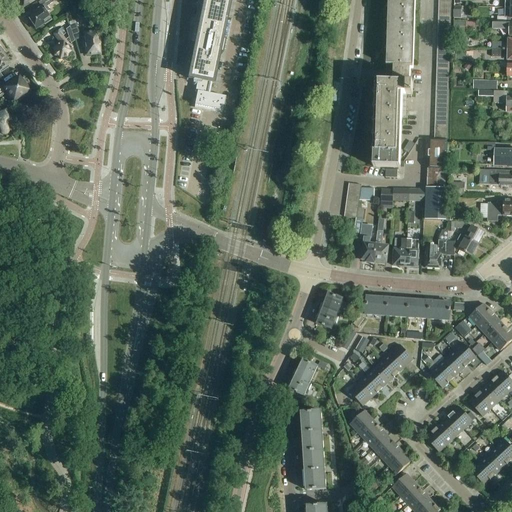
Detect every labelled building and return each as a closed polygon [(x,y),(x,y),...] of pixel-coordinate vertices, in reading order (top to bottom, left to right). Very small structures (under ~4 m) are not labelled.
[(17,0),(18,1),(18,2),(17,3),(18,3),(18,4),(18,5),(19,5),(19,6),(20,6),(21,6),(23,8),(35,0),(17,0)] [(45,12),(48,10),(46,7),(53,2),(51,0),(42,0),(38,3),(41,8),(27,18),(35,30),(44,24),(45,26),(51,21),(50,20),(45,12)] [(222,55),(225,41),(219,40),(219,38),(222,39),(229,0),(203,0),(188,79),(197,81),(195,93),(197,93),(195,106),(222,112),(225,98),(210,95),(212,84),(213,84),(218,57),(215,56),(216,54),(222,55)] [(412,0),(391,0),(389,83),(378,83),(376,168),(398,169),(400,95),(409,95),(412,0)] [(497,18),(497,22),(510,22),(510,20),(511,20),(511,19),(511,8),(505,8),(505,18),(497,18)] [(510,22),(497,22),(493,22),(493,31),(509,31),(509,37),(511,36),(511,23),(510,23),(510,22)] [(70,27),(75,41),(81,39),(76,25),(70,27)] [(453,35),(465,36),(465,25),(454,25),(453,35)] [(68,50),(69,46),(67,44),(70,42),(70,45),(74,42),(69,27),(66,30),(68,38),(65,41),(62,37),(66,34),(62,28),(53,35),(60,44),(53,50),(55,53),(54,57),(58,57),(60,60),(63,58),(67,58),(70,56),(71,53),(68,50)] [(84,34),(85,38),(83,38),(84,47),(85,48),(86,56),(100,55),(99,33),(97,33),(97,30),(90,30),(90,33),(84,34)] [(492,43),(492,51),(511,51),(511,40),(508,40),(508,46),(504,46),(504,43),(492,43)] [(456,61),(466,61),(466,51),(456,50),(456,61)] [(511,51),(492,51),(492,58),(508,58),(508,61),(511,61),(511,51)] [(4,53),(0,55),(0,72),(1,73),(8,68),(8,66),(10,64),(6,59),(8,58),(4,53)] [(464,69),(468,72),(472,67),(468,63),(464,69)] [(500,68),(508,69),(507,77),(509,77),(510,78),(511,78),(511,64),(508,65),(508,64),(500,63),(500,68)] [(0,97),(6,93),(13,103),(16,101),(17,103),(23,98),(22,96),(25,95),(27,94),(28,92),(29,91),(27,89),(26,84),(22,82),(19,77),(4,88),(1,84),(0,84),(0,97)] [(473,90),(497,90),(497,82),(473,82),(473,90)] [(511,113),(511,98),(508,98),(508,92),(494,92),(494,93),(494,98),(493,104),(507,105),(507,113),(511,113)] [(0,132),(0,133),(1,134),(2,135),(3,135),(4,135),(5,135),(6,135),(7,135),(7,134),(8,133),(8,132),(8,131),(8,130),(6,126),(9,125),(8,122),(10,121),(5,109),(5,107),(0,104),(0,132)] [(427,189),(426,221),(444,221),(446,189),(445,189),(446,165),(447,143),(447,141),(434,140),(429,140),(427,189)] [(410,142),(404,151),(408,154),(414,145),(410,142)] [(447,143),(446,165),(455,165),(474,166),(474,167),(477,167),(477,166),(495,166),(495,167),(509,167),(509,168),(511,168),(511,151),(495,151),(495,144),(456,144),(447,143)] [(385,179),(397,179),(398,171),(386,170),(385,179)] [(511,172),(489,171),(489,186),(511,186),(511,172)] [(449,183),(449,196),(464,196),(465,184),(458,184),(449,183)] [(374,190),(361,189),(361,192),(360,197),(360,201),(374,202),(374,190)] [(394,190),(394,191),(393,202),(409,202),(410,190),(394,190)] [(425,191),(410,190),(409,202),(425,202),(425,191)] [(394,191),(382,191),(381,203),(393,203),(393,202),(394,191)] [(487,222),(498,223),(498,214),(503,214),(503,217),(511,217),(511,216),(511,215),(511,201),(504,202),(503,205),(488,204),(487,222)] [(471,229),(466,239),(478,246),(484,234),(474,228),(475,223),(455,223),(455,224),(448,223),(448,228),(455,228),(455,229),(471,229)] [(376,246),(370,245),(371,239),(370,227),(362,226),(360,240),(365,240),(362,261),(366,261),(366,263),(374,264),(376,246)] [(388,247),(381,246),(382,232),(378,232),(376,246),(374,264),(385,265),(385,264),(387,264),(388,247)] [(466,239),(461,236),(457,241),(463,244),(459,250),(471,257),(478,246),(466,239)] [(406,268),(407,241),(402,240),(395,240),(394,251),(393,250),(392,259),(394,259),(394,267),(406,268)] [(407,241),(406,268),(418,268),(418,260),(420,260),(420,252),(419,252),(419,241),(407,241)] [(447,256),(447,242),(439,242),(439,248),(426,247),(425,256),(426,256),(426,269),(442,270),(442,256),(447,256)] [(448,242),(447,242),(447,256),(454,257),(455,243),(448,242)] [(318,324),(318,325),(332,330),(343,300),(329,295),(325,304),(317,323),(318,324)] [(365,316),(407,319),(409,301),(367,298),(365,316)] [(409,301),(407,319),(449,322),(451,304),(409,301)] [(357,305),(351,303),(349,311),(355,314),(357,305)] [(469,318),(477,327),(492,314),(484,305),(469,318)] [(477,327),(485,335),(499,322),(492,314),(477,327)] [(485,335),(492,343),(507,330),(499,322),(485,335)] [(456,329),(464,338),(470,333),(462,324),(456,329)] [(511,335),(507,330),(492,343),(501,352),(511,341),(511,335)] [(449,344),(456,339),(452,334),(445,340),(449,344)] [(463,343),(454,352),(467,366),(476,358),(463,343)] [(400,346),(392,354),(405,368),(414,360),(400,346)] [(482,353),(476,347),(473,350),(478,356),(482,353)] [(355,361),(360,357),(355,351),(350,356),(355,361)] [(454,352),(446,359),(459,374),(467,366),(454,352)] [(392,354),(383,361),(397,376),(405,368),(392,354)] [(422,360),(426,365),(431,361),(427,355),(422,360)] [(446,359),(438,367),(451,381),(459,374),(446,359)] [(300,370),(299,370),(290,389),(291,389),(290,390),(304,397),(317,368),(304,361),(300,370)] [(383,361),(375,369),(388,384),(397,376),(383,361)] [(348,364),(344,368),(348,372),(352,368),(348,364)] [(451,381),(438,367),(429,375),(442,390),(451,381)] [(375,369),(366,377),(380,392),(388,384),(375,369)] [(511,381),(503,372),(494,380),(508,395),(511,390),(511,381)] [(366,377),(358,385),(371,399),(380,392),(366,377)] [(494,380),(486,388),(500,402),(508,395),(494,380)] [(371,399),(358,385),(349,393),(363,407),(371,399)] [(486,388),(478,395),(492,410),(500,402),(486,388)] [(492,410),(478,395),(469,403),(483,418),(492,410)] [(460,408),(451,416),(464,430),(473,422),(460,408)] [(302,413),(304,452),(324,451),(321,412),(302,413)] [(350,425),(358,434),(372,420),(365,412),(350,425)] [(451,416),(443,423),(456,438),(464,430),(451,416)] [(358,434),(366,442),(380,428),(372,420),(358,434)] [(443,423),(434,431),(448,445),(456,438),(443,423)] [(366,442),(374,450),(388,437),(380,428),(366,442)] [(448,445),(434,431),(426,439),(439,454),(448,445)] [(374,450),(381,459),(396,445),(388,437),(374,450)] [(511,448),(505,440),(496,449),(509,463),(511,460),(511,448)] [(381,459),(389,467),(404,454),(396,445),(381,459)] [(496,449),(488,456),(501,471),(509,463),(496,449)] [(324,451),(304,452),(307,491),(326,490),(324,451)] [(404,454),(389,467),(397,476),(412,462),(404,454)] [(446,461),(450,464),(458,457),(454,454),(446,461)] [(488,456),(480,464),(493,478),(501,471),(488,456)] [(359,464),(363,469),(369,464),(364,459),(359,464)] [(493,478),(480,464),(471,472),(484,486),(493,478)] [(392,488),(400,497),(415,483),(407,475),(392,488)] [(400,497),(408,505),(422,492),(415,483),(400,497)] [(367,488),(371,494),(376,490),(372,485),(367,488)] [(408,505),(414,511),(417,511),(430,500),(422,492),(408,505)] [(417,511),(434,511),(438,509),(430,500),(417,511)]
